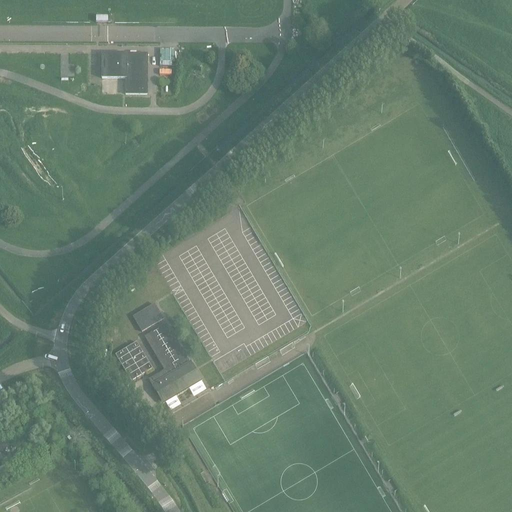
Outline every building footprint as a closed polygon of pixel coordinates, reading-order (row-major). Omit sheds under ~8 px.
[(102,79),(126,79),(125,95),(147,95),(147,55),(102,55),(102,79)] [(155,305),(145,311),(133,318),(142,333),(163,320),(155,305)] [(149,381),(152,386),(189,363),(167,325),(145,338),(165,371),(149,381)] [(136,343),(115,356),(131,382),(152,369),(136,343)] [(189,363),(152,386),(164,405),(202,382),(191,363),(189,363)]
